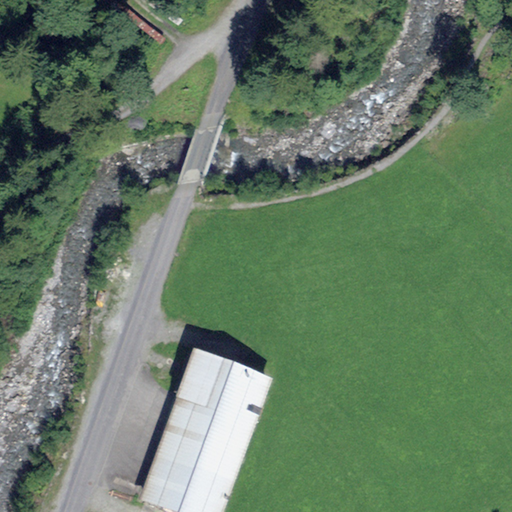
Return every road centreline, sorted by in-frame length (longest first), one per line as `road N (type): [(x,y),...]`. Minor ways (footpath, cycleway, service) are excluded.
road 1 (unclassified): [(252,0),(71,511)]
road 2 (track): [(0,188),(35,156),(139,99),(197,50)]
